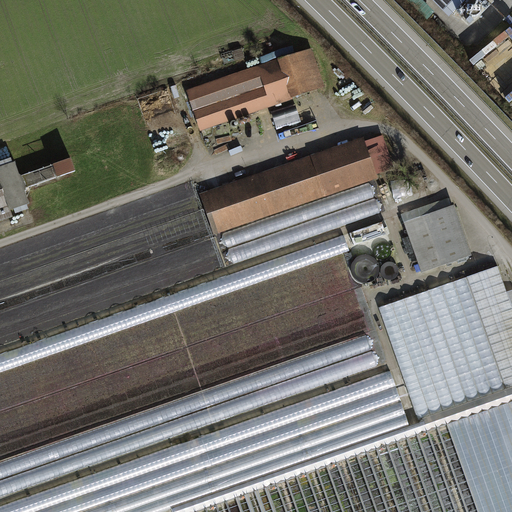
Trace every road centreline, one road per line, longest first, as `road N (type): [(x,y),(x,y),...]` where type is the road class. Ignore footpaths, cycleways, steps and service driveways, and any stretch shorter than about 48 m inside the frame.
road 1 (motorway): [(317,0),(511,199)]
road 2 (motorway): [(511,155),(359,0)]
